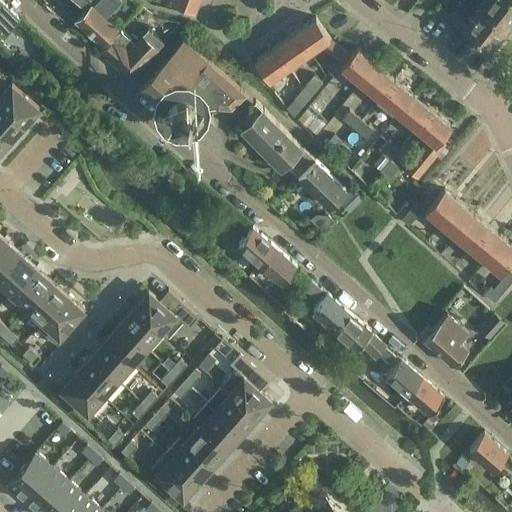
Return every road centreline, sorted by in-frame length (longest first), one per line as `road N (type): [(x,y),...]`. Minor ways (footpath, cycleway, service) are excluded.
road 1 (unclassified): [(511,440),(192,149),(172,147),(136,114),(130,95),(25,0)]
road 2 (residential): [(0,193),(75,258),(159,256),(308,392)]
road 3 (residential): [(355,0),(495,115)]
road 4 (residential): [(308,392),(430,499)]
road 5 (residential): [(308,392),(202,511)]
